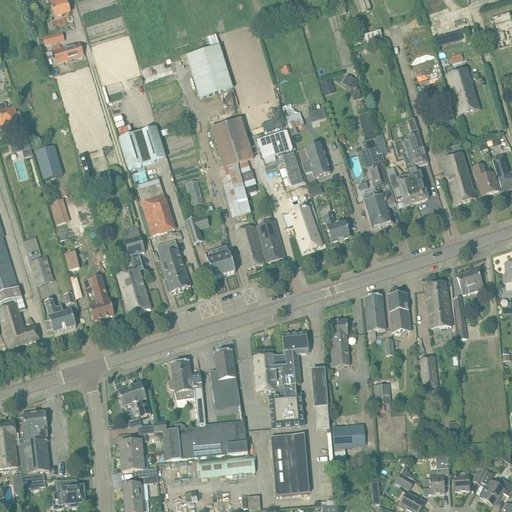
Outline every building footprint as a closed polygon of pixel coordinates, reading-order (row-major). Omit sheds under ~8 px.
[(51,5),(55,18),(70,13),(66,1),(61,2),(60,0),(50,0),(52,5),(51,5)] [(484,0),(429,0),(435,15),(467,5),(484,0)] [(511,23),(509,13),(490,19),(499,50),(511,46),(511,23)] [(364,36),(366,45),(382,40),(380,31),(364,36)] [(444,93),(430,32),(406,38),(420,99),(444,93)] [(438,47),(461,40),(459,33),(436,39),(438,47)] [(44,47),(64,42),(62,34),(42,39),(44,47)] [(57,64),(73,59),(83,56),(79,44),(60,50),(59,46),(53,48),(57,64)] [(220,47),(186,57),(199,101),(233,90),(220,47)] [(450,58),(452,66),(464,62),(461,54),(450,58)] [(291,74),(288,66),(283,68),(285,76),(291,74)] [(467,70),(453,74),(447,76),(459,117),(479,111),(467,70)] [(341,85),(349,89),(350,87),(354,90),(358,82),(347,76),(341,85)] [(511,94),(511,80),(502,83),(505,96),(511,94)] [(331,81),(320,85),(324,97),(335,93),(331,81)] [(299,111),(294,113),(291,103),(282,107),(290,130),(304,125),(299,111)] [(14,109),(7,111),(6,105),(4,104),(0,104),(0,111),(0,113),(0,112),(0,127),(7,125),(8,129),(19,126),(14,109)] [(359,119),(366,141),(375,138),(369,116),(359,119)] [(210,130),(223,168),(237,165),(248,163),(253,161),(241,120),(210,130)] [(166,159),(156,128),(118,140),(128,171),(166,159)] [(287,131),(257,141),(263,160),(291,151),(293,150),(287,131)] [(395,175),(388,178),(390,184),(396,203),(403,201),(405,208),(407,207),(409,208),(412,207),(413,205),(428,201),(419,175),(417,168),(428,165),(425,155),(419,134),(392,143),(398,161),(403,160),(408,178),(397,182),(395,175)] [(499,138),(491,141),(493,148),(501,145),(499,138)] [(28,140),(10,146),(13,154),(30,149),(28,140)] [(485,142),(477,145),(480,152),(488,150),(485,142)] [(330,175),(327,165),(321,144),(298,152),(302,164),(308,162),(314,180),(330,175)] [(476,200),(462,155),(459,145),(449,148),(452,158),(440,161),(454,207),(476,200)] [(62,178),(53,147),(36,152),(44,183),(62,178)] [(379,147),(368,150),(373,167),(376,166),(377,168),(384,166),(383,160),(379,147)] [(85,153),(77,156),(83,176),(91,173),(85,153)] [(492,162),(499,184),(502,194),(511,190),(511,173),(508,175),(503,158),(492,162)] [(248,163),(237,165),(242,184),(254,181),(252,172),(250,173),(248,163)] [(237,165),(223,168),(218,170),(228,209),(231,220),(236,219),(237,222),(246,219),(245,216),(250,215),(247,203),(242,184),(237,165)] [(363,195),(362,197),(363,203),(372,231),(393,225),(390,216),(388,210),(385,198),(392,196),(391,191),(392,191),(384,166),(377,168),(377,170),(369,172),(374,188),(378,187),(380,194),(381,197),(379,198),(377,192),(375,191),(366,194),(363,195)] [(500,192),(497,183),(494,174),(486,176),(483,166),(472,169),(481,198),(500,192)] [(198,181),(186,183),(191,207),(203,205),(198,181)] [(174,231),(167,208),(160,185),(139,191),(142,201),(141,202),(151,237),(174,231)] [(331,215),(326,199),(318,201),(331,244),(350,238),(345,222),(334,226),(331,215)] [(60,201),(50,204),(56,227),(66,224),(60,201)] [(308,208),(290,214),(291,218),(300,244),(303,253),(322,247),(318,237),(314,225),(308,208)] [(195,220),(186,222),(193,246),(202,243),(195,220)] [(282,250),(277,232),(274,222),(256,227),(264,255),(266,265),(284,259),(282,250)] [(25,311),(18,290),(2,238),(4,237),(0,223),(0,309),(16,305),(19,313),(25,311)] [(264,266),(261,256),(254,228),(234,233),(245,271),(264,266)] [(130,257),(134,272),(117,277),(123,296),(136,292),(137,296),(145,293),(138,272),(143,270),(138,255),(145,253),(137,229),(126,232),(133,256),(130,257)] [(165,274),(183,268),(175,242),(156,248),(165,274)] [(207,255),(209,261),(207,262),(213,281),(235,274),(227,249),(207,255)] [(76,253),(64,256),(68,272),(80,269),(76,253)] [(37,287),(47,284),(53,282),(46,259),(30,264),(37,287)] [(511,263),(504,265),(505,275),(503,276),(504,285),(511,284),(511,263)] [(183,268),(165,274),(167,282),(172,295),(190,289),(183,268)] [(483,290),(480,281),(477,271),(457,278),(463,297),(483,290)] [(114,316),(111,307),(110,302),(108,302),(100,277),(83,282),(86,290),(92,288),(96,303),(91,304),(92,307),(89,308),(93,323),(114,316)] [(77,278),(70,280),(76,301),(82,299),(77,278)] [(451,328),(447,294),(446,284),(425,286),(431,331),(451,328)] [(151,311),(145,293),(137,296),(136,292),(123,296),(127,307),(130,317),(151,311)] [(78,312),(73,294),(63,297),(66,307),(68,307),(70,312),(63,314),(61,308),(56,309),(53,301),(44,304),(50,323),(44,324),(47,333),(52,331),(53,335),(76,328),(71,314),(78,312)] [(408,312),(408,306),(406,296),(388,298),(389,314),(392,335),(410,333),(408,312)] [(385,331),(383,307),(382,297),(364,299),(368,341),(375,340),(375,332),(385,331)] [(461,300),(453,301),(456,342),(459,341),(467,340),(461,300)] [(16,305),(0,309),(0,321),(9,350),(39,341),(35,327),(24,330),(19,313),(16,305)] [(348,336),(347,332),(346,322),(327,324),(329,337),(330,337),(332,368),(348,367),(346,336),(348,336)] [(284,356),(274,357),(274,356),(254,358),(257,395),(278,393),(277,389),(280,389),(280,397),(268,398),(271,431),(304,428),(301,395),(295,395),(294,388),(300,387),(297,356),(308,355),(307,352),(310,352),(310,342),(306,342),(306,336),(283,338),(284,356)] [(385,357),(393,357),(392,342),(384,343),(385,357)] [(214,383),(211,383),(214,402),(239,398),(238,396),(231,352),(214,354),(214,355),(217,372),(212,373),(214,383)] [(419,360),(423,390),(438,388),(434,358),(419,360)] [(171,383),(169,385),(170,389),(172,391),(174,390),(176,399),(176,401),(186,399),(186,402),(194,400),(196,414),(197,421),(195,421),(195,430),(197,429),(205,429),(205,427),(206,427),(203,390),(202,390),(200,375),(199,375),(191,377),(189,362),(170,365),(173,383),(171,383)] [(329,430),(325,370),(311,372),(316,431),(329,430)] [(141,385),(118,392),(123,409),(136,405),(140,419),(151,415),(146,402),(141,385)] [(375,407),(391,405),(389,385),(373,387),(375,407)] [(39,474),(41,474),(49,473),(46,443),(48,443),(45,413),(34,415),(23,416),(24,426),(26,439),(23,440),(18,440),(19,446),(23,445),(27,476),(39,474)] [(163,433),(165,455),(166,464),(247,456),(244,422),(242,422),(241,422),(241,424),(206,427),(205,427),(205,429),(197,429),(195,430),(186,431),(173,432),(163,433)] [(154,424),(155,433),(167,432),(166,423),(154,424)] [(16,435),(15,434),(14,424),(0,425),(0,470),(20,468),(16,441),(18,441),(17,435),(16,435)] [(448,425),(449,439),(459,438),(458,424),(448,425)] [(138,428),(139,436),(145,435),(154,435),(153,427),(138,428)] [(363,427),(333,430),(334,449),(365,447),(363,427)] [(145,435),(139,436),(133,436),(133,443),(120,444),(121,459),(142,457),(141,443),(146,443),(145,435)] [(154,435),(153,437),(153,441),(155,443),(160,443),(161,441),(161,437),(159,435),(154,435)] [(309,495),(304,436),(271,438),(276,497),(309,495)] [(417,450),(411,450),(411,458),(422,457),(422,450),(417,450)] [(500,452),(497,457),(502,460),(505,455),(500,452)] [(447,455),(438,456),(438,465),(448,464),(448,463),(447,455)] [(143,471),(142,457),(121,459),(122,474),(136,472),(136,479),(143,479),(157,478),(157,470),(143,471)] [(253,457),(223,461),(198,464),(200,480),(255,474),(253,457)] [(409,491),(413,483),(414,482),(405,468),(401,475),(400,475),(396,484),(409,491)] [(479,486),(484,478),(487,472),(480,468),(477,475),(469,475),(469,474),(453,475),(455,494),(469,493),(468,483),(472,483),(479,486)] [(437,478),(429,479),(430,486),(431,496),(444,495),(444,485),(443,483),(443,474),(448,473),(448,470),(436,471),(437,478)] [(319,486),(330,486),(330,476),(319,476),(319,486)] [(157,478),(143,479),(144,486),(158,485),(157,478)] [(491,482),(480,499),(493,508),(502,494),(507,497),(511,490),(511,486),(502,480),(498,487),(491,482)] [(83,488),(81,489),(77,489),(77,481),(56,483),(57,493),(53,493),(54,501),(58,501),(58,507),(69,506),(69,510),(78,509),(78,506),(84,505),(84,500),(86,500),(85,493),(83,494),(83,488)] [(44,482),(22,484),(23,491),(30,490),(39,489),(45,488),(44,482)] [(124,502),(141,501),(140,486),(123,487),(124,502)] [(419,511),(424,504),(415,499),(406,494),(406,495),(402,492),(398,499),(402,502),(399,508),(405,511),(419,511)] [(260,511),(259,497),(247,498),(248,511),(260,511)] [(142,511),(141,501),(124,502),(125,511),(142,511)]
